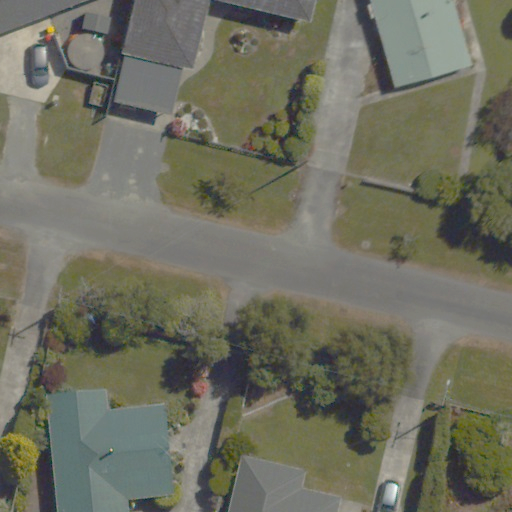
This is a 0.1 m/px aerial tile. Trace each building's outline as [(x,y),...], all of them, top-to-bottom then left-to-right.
[(0,0),(0,41),(109,0),(0,0)] [(306,33),(313,0),(136,0),(112,113),(180,127),(205,11),(306,33)] [(373,0),(371,11),(400,92),(484,61),(461,0),(373,0)] [(169,396),(128,398),(127,383),(48,387),(54,511),(133,511),(133,495),(174,492),(169,396)] [(340,511),(346,489),(303,479),(306,462),(246,448),(231,511),(340,511)]
